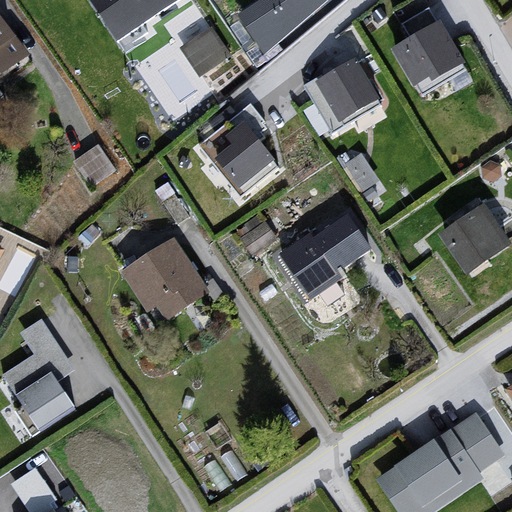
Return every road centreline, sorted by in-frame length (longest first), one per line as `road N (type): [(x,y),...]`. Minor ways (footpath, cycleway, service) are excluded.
road 1 (residential): [(255,511),(511,335)]
road 2 (unknown): [(453,376),(377,263)]
